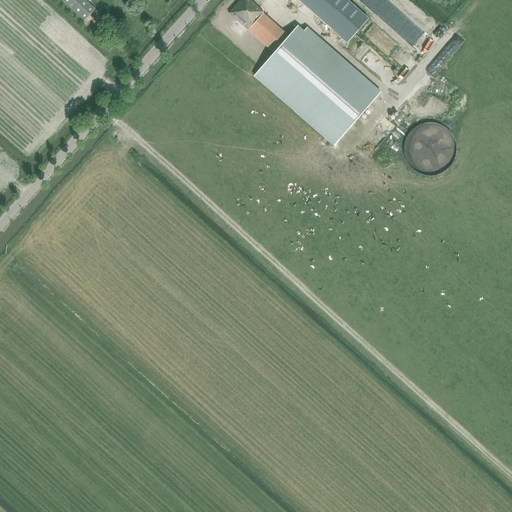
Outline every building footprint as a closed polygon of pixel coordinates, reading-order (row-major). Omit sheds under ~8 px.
[(83,0),(59,0),(83,22),(94,10),(83,0)] [(249,0),(240,0),(229,14),(274,53),(254,77),(333,147),(380,93),(306,29),(303,32),(297,27),(289,36),(281,30),(273,40),(261,30),(270,20),(262,13),(263,12),(258,8),(249,0)] [(367,21),(343,0),(296,0),(346,46),(367,21)] [(398,31),(362,0),(354,0),(355,0),(389,31),(390,30),(394,35),(398,31)] [(410,71),(403,79),(407,82),(413,74),(410,71)]
